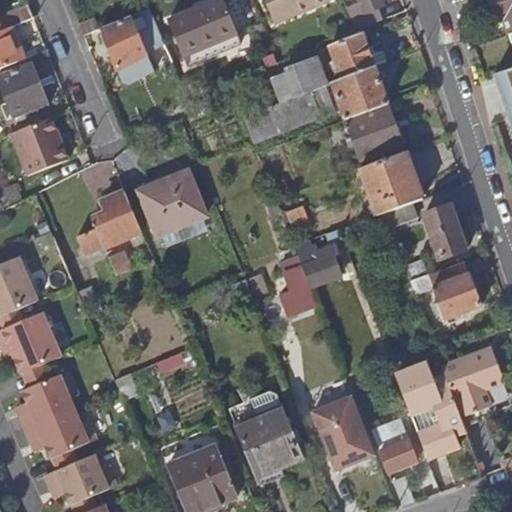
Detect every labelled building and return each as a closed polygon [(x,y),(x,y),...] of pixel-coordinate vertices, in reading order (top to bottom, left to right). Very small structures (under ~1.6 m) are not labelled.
[(133,0),(139,14),(150,9),(146,0),(133,0)] [(238,35),(224,0),(223,0),(170,22),(186,61),(204,54),(202,50),(238,35)] [(265,0),(275,23),(330,0),(265,0)] [(381,0),(360,0),(361,2),(347,8),(356,29),(379,20),(375,8),(384,5),(381,0)] [(511,0),(490,0),(498,21),(504,19),(509,34),(510,34),(511,33),(511,0)] [(10,27),(34,17),(28,3),(0,15),(0,16),(6,29),(10,27)] [(117,69),(165,45),(150,9),(139,14),(102,28),(117,69)] [(79,24),(84,36),(99,29),(94,18),(79,24)] [(0,68),(24,59),(10,27),(6,29),(0,31),(0,68)] [(511,133),(511,33),(510,34),(511,41),(511,68),(493,75),(511,133)] [(343,80),(375,68),(363,34),(330,47),(336,61),(328,64),(332,73),(339,70),(343,80)] [(267,68),(230,82),(244,118),(324,87),(328,86),(317,56),(287,67),(289,72),(271,79),(267,68)] [(0,84),(13,117),(48,104),(32,64),(0,76),(0,84)] [(346,120),(389,104),(375,68),(343,80),(333,84),(346,120)] [(324,87),(244,118),(254,142),(334,111),(324,87)] [(183,104),(173,108),(177,117),(187,113),(183,104)] [(403,143),(389,104),(346,120),(361,159),(403,143)] [(68,160),(52,118),(11,134),(27,176),(68,160)] [(361,169),(379,216),(385,214),(412,204),(424,199),(407,152),(361,169)] [(205,214),(186,169),(139,189),(156,233),(205,214)] [(85,256),(140,232),(124,192),(101,203),(106,214),(92,220),(96,229),(76,238),(85,256)] [(385,214),(390,227),(417,217),(412,204),(385,214)] [(468,250),(451,205),(425,214),(442,260),(468,250)] [(295,234),(311,228),(303,207),(287,213),(295,234)] [(125,272),(118,254),(108,258),(116,276),(125,272)] [(310,286),(310,287),(342,276),(335,256),(303,267),(310,286)] [(299,257),(280,265),(285,274),(302,266),(299,257)] [(20,258),(0,266),(0,318),(19,310),(38,302),(20,258)] [(481,305),(465,261),(429,274),(444,313),(438,315),(441,321),(481,305)] [(290,316),(318,306),(310,287),(310,286),(303,267),(302,266),(285,274),(291,288),(293,287),(294,290),(292,291),(281,295),(290,316)] [(262,274),(249,279),(256,297),(269,291),(262,274)] [(19,310),(0,318),(0,323),(3,330),(24,322),(19,310)] [(3,330),(0,331),(0,342),(2,348),(9,346),(13,356),(21,375),(42,366),(62,357),(43,313),(24,322),(3,330)] [(454,355),(450,344),(436,350),(440,360),(454,355)] [(9,346),(2,348),(7,358),(13,356),(9,346)] [(446,377),(455,401),(458,399),(464,416),(492,406),(486,390),(505,382),(492,347),(442,365),(446,377)] [(417,433),(427,459),(458,447),(455,438),(451,429),(463,424),(455,401),(446,377),(434,382),(427,365),(396,377),(410,415),(431,407),(439,425),(417,433)] [(42,366),(21,375),(28,390),(49,381),(42,366)] [(31,411),(20,416),(32,445),(43,440),(46,448),(51,460),(73,451),(97,441),(88,419),(80,423),(70,397),(78,394),(69,372),(49,381),(28,390),(23,392),(28,404),(31,411)] [(251,402),(258,418),(281,408),(277,396),(269,394),(251,402)] [(353,396),(327,408),(314,414),(324,439),(328,437),(332,445),(327,447),(337,472),(351,466),(376,455),(353,396)] [(230,411),(236,426),(258,418),(251,402),(230,411)] [(28,404),(16,408),(20,416),(31,411),(28,404)] [(258,418),(236,426),(257,478),(281,468),(302,460),(281,408),(258,418)] [(373,435),(377,444),(390,473),(418,462),(402,424),(373,435)] [(451,429),(455,438),(467,432),(463,424),(451,429)] [(43,440),(32,445),(35,453),(46,448),(43,440)] [(204,511),(237,498),(216,447),(166,468),(185,511),(204,511)] [(73,451),(51,460),(56,472),(78,463),(73,451)] [(100,469),(94,456),(78,463),(56,472),(45,477),(52,492),(63,487),(66,495),(71,506),(93,497),(117,487),(108,466),(100,469)] [(281,468),(257,478),(261,486),(285,476),(281,468)] [(392,480),(403,505),(414,501),(404,476),(392,480)] [(63,487),(52,492),(55,499),(66,495),(63,487)] [(93,497),(71,506),(73,511),(89,511),(95,510),(98,509),(93,497)]
